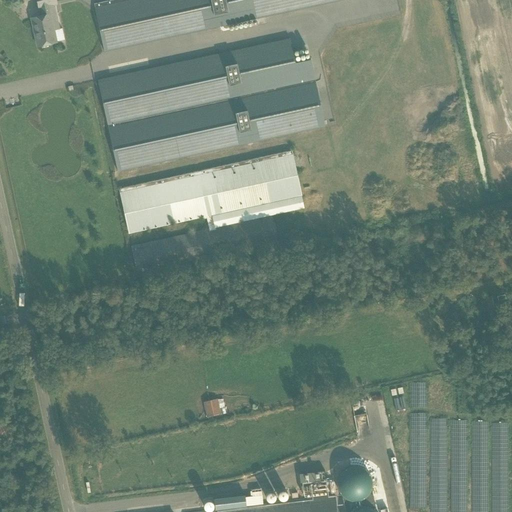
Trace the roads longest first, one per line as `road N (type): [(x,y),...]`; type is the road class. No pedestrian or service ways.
road 1 (unclassified): [(70,511),(28,317)]
road 2 (unclassified): [(28,317),(0,185)]
